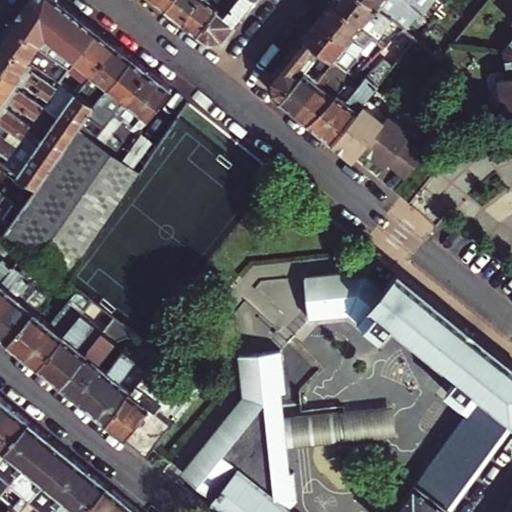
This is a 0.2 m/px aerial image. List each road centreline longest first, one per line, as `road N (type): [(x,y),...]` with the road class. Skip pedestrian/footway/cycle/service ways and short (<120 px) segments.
road 1 (residential): [(224,91),(511,325)]
road 2 (residential): [(170,511),(0,370)]
road 3 (residential): [(109,0),(224,91)]
